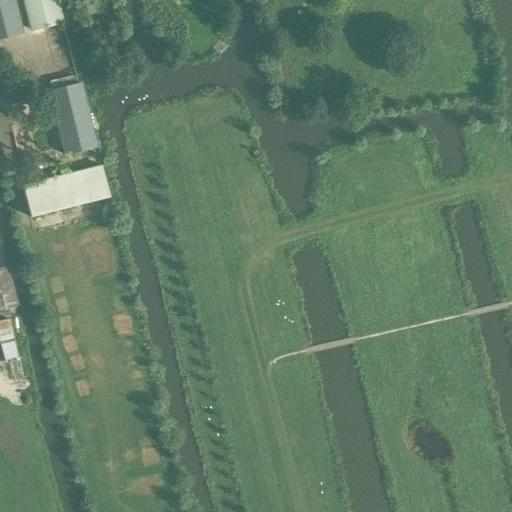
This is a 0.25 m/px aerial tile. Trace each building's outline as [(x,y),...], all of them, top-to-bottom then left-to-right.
[(0,0),(0,39),(22,34),(13,0),(0,0)] [(24,0),(32,32),(63,24),(56,0),(24,0)] [(49,92),(65,155),(96,148),(81,85),(49,92)] [(23,186),(32,218),(109,198),(101,166),(23,186)] [(0,312),(13,309),(17,308),(6,267),(1,268),(0,268),(0,312)] [(0,346),(4,361),(20,357),(9,320),(0,322),(0,346)]
